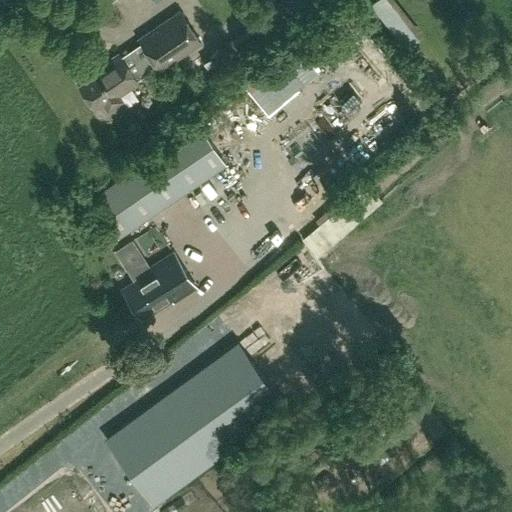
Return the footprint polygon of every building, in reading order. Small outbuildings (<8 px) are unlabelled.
[(237,61),(291,23),(280,7),(226,45),(237,61)] [(159,70),(200,42),(179,11),(138,38),(141,42),(121,56),(119,52),(91,71),(94,75),(80,84),(94,105),(100,101),(107,112),(124,101),(120,95),(139,82),(137,79),(156,66),(159,70)] [(239,79),(268,112),(308,78),(312,74),(310,71),(317,65),(306,52),(301,56),(296,51),(286,60),(276,48),(239,79)] [(226,163),(198,122),(90,196),(118,237),(226,163)] [(361,227),(392,200),(377,183),(354,202),(350,198),(326,218),(334,226),(342,220),(349,228),(356,222),(361,227)] [(174,301),(194,287),(172,255),(152,269),(154,271),(123,294),(140,319),(171,296),(174,301)] [(154,501),(284,407),(236,341),(107,435),(154,501)] [(114,511),(103,492),(65,511),(114,511)]
